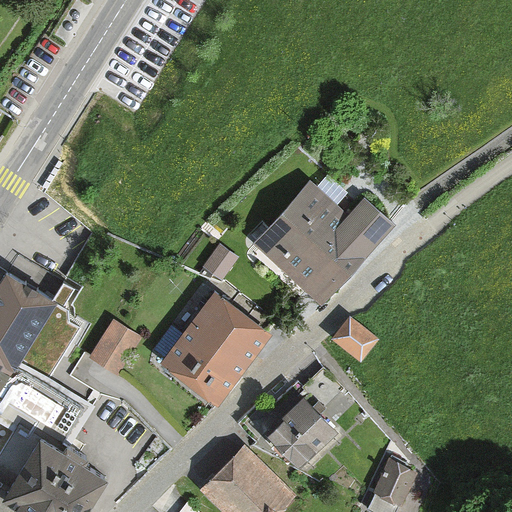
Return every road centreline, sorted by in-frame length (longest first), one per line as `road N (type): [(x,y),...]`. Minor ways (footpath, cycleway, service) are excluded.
road 1 (residential): [(511,164),(407,240),(125,511)]
road 2 (secondary): [(125,0),(0,196)]
